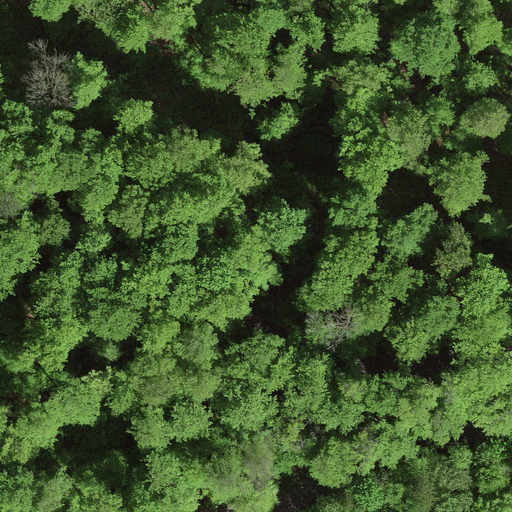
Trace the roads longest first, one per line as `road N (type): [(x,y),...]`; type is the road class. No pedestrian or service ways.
road 1 (tertiary): [(0,189),(124,241),(289,339),(511,349)]
road 2 (tertiary): [(511,430),(379,446),(264,511)]
